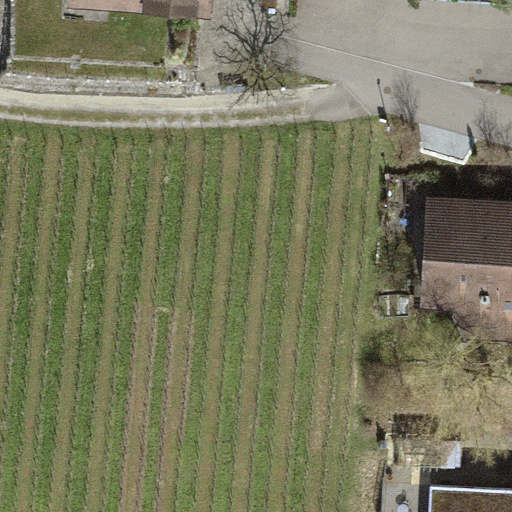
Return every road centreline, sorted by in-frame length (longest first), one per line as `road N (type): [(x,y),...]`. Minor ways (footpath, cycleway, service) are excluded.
road 1 (track): [(408,77),(343,103),(143,118),(0,102)]
road 2 (residential): [(353,27),(408,77),(511,121)]
